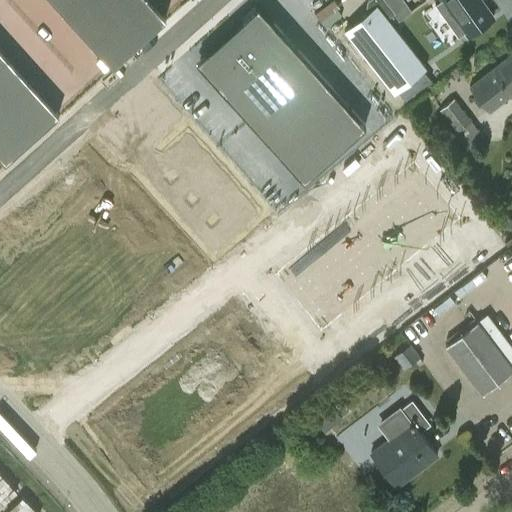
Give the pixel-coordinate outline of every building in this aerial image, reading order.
[(150,0),(53,0),(112,65),(166,17),(150,0)] [(342,28),(392,91),(426,65),(387,16),(394,11),(385,0),(366,0),(371,5),(342,28)] [(468,34),(493,17),(481,0),(438,0),(434,3),(458,36),(466,31),(468,34)] [(305,178),(365,124),(259,5),(198,60),(305,178)] [(444,58),(456,44),(421,14),(409,28),(444,58)] [(0,155),(5,161),(59,113),(0,47),(0,155)] [(489,110),(511,91),(511,53),(470,86),(489,110)] [(480,130),(471,118),(455,98),(441,109),(457,130),(454,132),(463,144),(480,130)] [(271,212),(189,121),(133,172),(215,262),(271,212)] [(418,166),(275,276),(320,335),(463,225),(418,166)] [(445,344),(482,392),(511,368),(511,364),(477,319),(445,344)] [(370,452),(396,485),(438,453),(419,427),(428,420),(412,399),(401,408),(411,421),(370,452)] [(325,430),(342,416),(330,402),(313,416),(325,430)]
